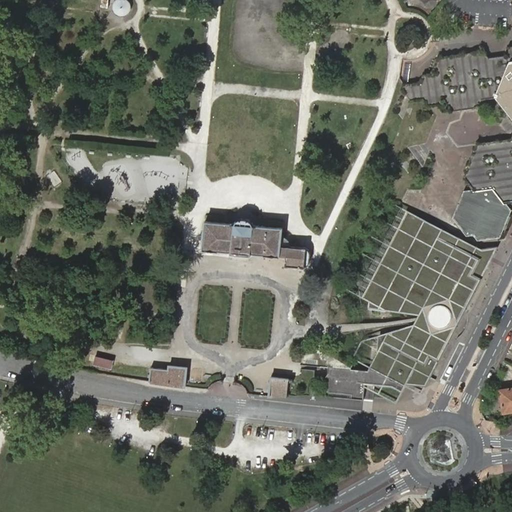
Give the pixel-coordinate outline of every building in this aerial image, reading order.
[(116,0),(115,13),(131,15),(132,0),(116,0)] [(442,0),(403,0),(407,8),(416,9),(427,17),(442,0)] [(401,90),(403,92),(410,100),(423,99),(429,106),(440,105),(446,111),(477,108),(481,99),(498,97),(511,115),(511,141),(477,146),(464,179),(474,192),(463,194),(453,220),(465,235),(473,235),(478,241),(498,239),(507,218),(500,209),(503,204),(511,202),(511,48),(508,49),(505,55),(507,57),(505,59),(506,60),(503,63),(500,58),(486,60),(481,53),(447,57),(449,60),(445,62),(442,58),(439,58),(434,71),(436,73),(435,75),(424,76),(422,78),(426,83),(423,84),(415,85),(414,88),(411,88),(409,85),(406,82),(405,86),(403,84),(401,90)] [(500,209),(507,218),(509,213),(503,204),(500,209)] [(477,251),(479,251),(407,215),(363,303),(372,308),(374,289),(403,231),(405,232),(407,233),(408,233),(410,233),(412,233),(414,232),(416,231),(418,230),(419,229),(420,227),(475,254),(477,251)] [(282,227),(252,225),(252,224),(252,223),(251,222),(251,221),(250,220),(249,219),(248,218),(247,217),(245,216),(243,216),(241,216),(240,217),(238,217),(237,218),(236,219),(235,220),(234,222),(233,223),(204,221),(202,252),(217,253),(217,252),(231,253),(231,254),(241,255),(249,256),(249,254),(262,255),(262,256),(278,258),(278,256),(285,257),(284,266),(304,269),(304,268),(305,268),(306,267),(307,266),(308,265),(309,264),(309,255),(309,254),(309,253),(309,252),(308,251),(308,250),(307,249),(307,248),(280,246),(282,227)] [(466,314),(499,251),(485,250),(483,255),(477,251),(475,254),(420,227),(419,229),(418,230),(416,231),(414,232),(412,233),(410,233),(408,233),(407,233),(405,232),(403,231),(374,289),(372,308),(372,315),(423,324),(424,326),(425,330),(382,342),(379,358),(377,381),(367,380),(367,376),(328,372),(325,401),(365,405),(366,388),(404,392),(405,390),(427,392),(450,346),(442,341),(444,338),(447,337),(450,336),(453,334),(455,332),(457,330),(458,327),(458,325),(458,323),(458,322),(459,319),(458,316),(457,313),(459,310),(466,314)] [(457,313),(458,316),(459,319),(458,322),(462,322),(466,314),(459,310),(457,313)] [(450,346),(455,336),(453,334),(450,336),(447,337),(444,338),(442,341),(450,346)] [(112,361),(95,357),(92,365),(109,370),(112,361)] [(377,381),(379,358),(369,376),(367,376),(367,380),(377,381)] [(148,382),(184,387),(187,368),(169,366),(168,370),(150,367),(148,382)] [(268,397),(286,396),(287,378),(270,376),(268,397)] [(503,414),(511,412),(511,388),(499,391),(503,414)] [(232,485),(247,474),(222,439),(207,450),(232,485)]
